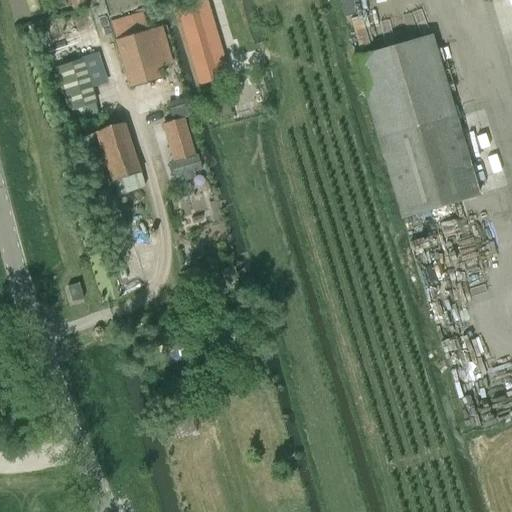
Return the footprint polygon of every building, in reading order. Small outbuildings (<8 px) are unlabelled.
[(150,30),(118,40),(129,89),(163,79),(150,30)] [(400,216),(478,193),(432,35),(353,58),(400,216)] [(80,60),(54,69),(63,98),(91,89),(109,84),(99,52),(80,58),(80,60)] [(214,60),(191,66),(197,86),(219,79),(214,60)] [(172,121),(161,125),(173,162),(170,163),(174,178),(183,175),(185,181),(195,178),(193,171),(201,169),(197,156),(195,156),(183,118),(188,117),(184,105),(168,109),(172,121)] [(89,189),(142,173),(127,124),(74,140),(89,189)] [(187,302),(238,287),(230,260),(180,273),(187,302)] [(72,302),(83,299),(79,283),(68,286),(72,302)]
